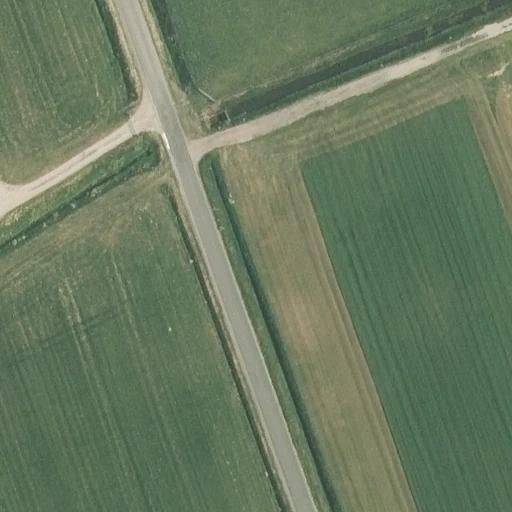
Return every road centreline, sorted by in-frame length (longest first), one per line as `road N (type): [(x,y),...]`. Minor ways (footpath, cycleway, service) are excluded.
road 1 (unclassified): [(301,511),(122,0)]
road 2 (track): [(177,157),(511,14)]
road 3 (track): [(0,211),(162,115)]
